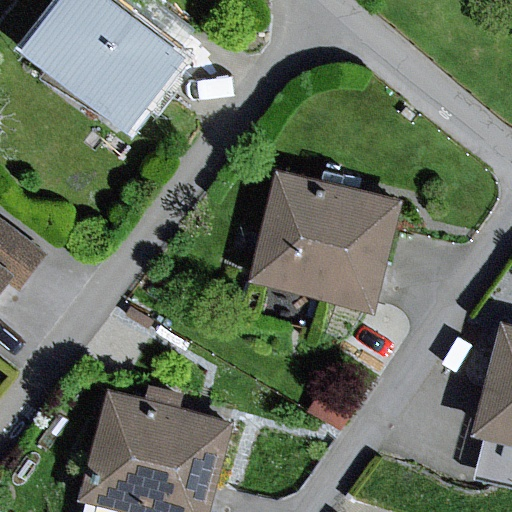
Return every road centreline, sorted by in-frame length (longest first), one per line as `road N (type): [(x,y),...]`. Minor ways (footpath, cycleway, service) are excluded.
road 1 (residential): [(322,6),(0,432)]
road 2 (residential): [(322,6),(511,158)]
